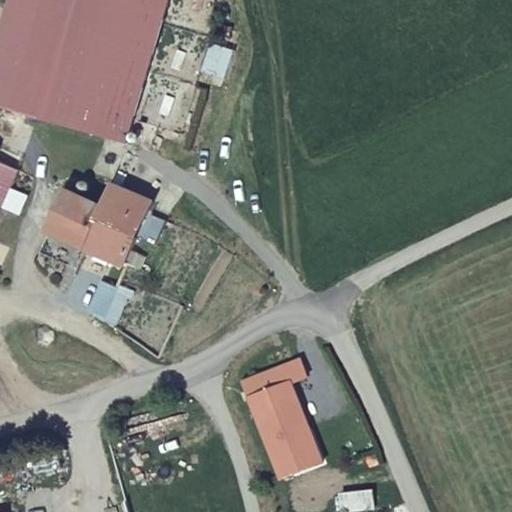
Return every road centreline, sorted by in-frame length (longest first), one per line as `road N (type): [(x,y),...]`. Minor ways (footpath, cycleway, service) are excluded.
road 1 (unclassified): [(410,511),(338,329),(317,313)]
road 2 (unclassified): [(317,313),(511,207)]
road 3 (unclassified): [(174,380),(80,321),(0,288)]
road 4 (unclassified): [(0,435),(174,380)]
road 5 (unclassified): [(174,380),(273,319),(295,309),(317,313)]
road 6 (unclassified): [(253,511),(212,409),(174,380)]
